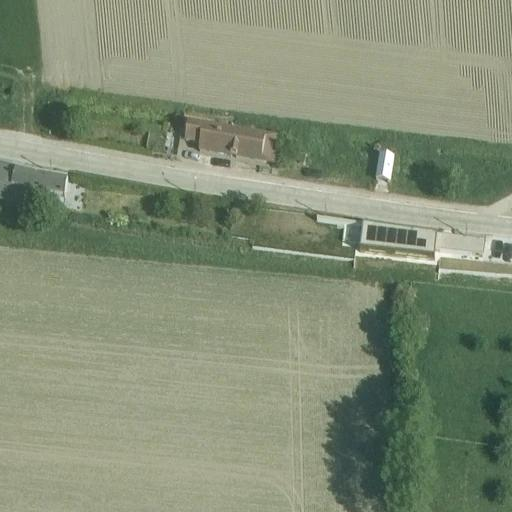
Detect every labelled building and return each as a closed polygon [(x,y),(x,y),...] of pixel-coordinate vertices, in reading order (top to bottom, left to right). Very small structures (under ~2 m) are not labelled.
[(188,124),(185,143),(200,146),(199,154),(274,167),(279,140),(188,124)] [(381,159),(377,183),(390,186),(394,162),(381,159)] [(12,190),(4,188),(2,197),(9,199),(9,201),(32,206),(34,194),(64,201),(68,183),(16,172),(12,190)] [(443,239),(370,230),(368,248),(371,248),(370,258),(404,263),(404,260),(422,263),(421,274),(438,276),(443,239)] [(510,256),(493,255),(492,266),(509,268),(510,256)]
